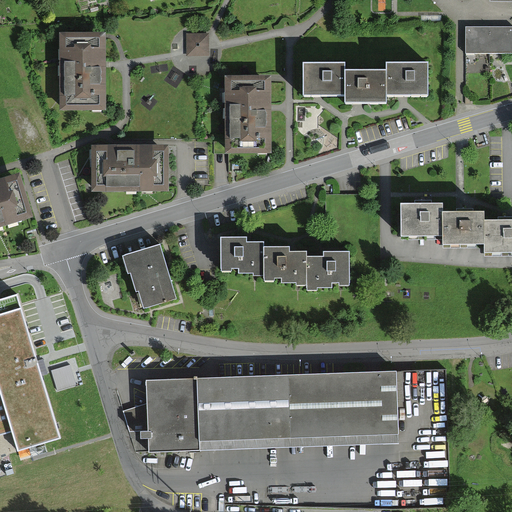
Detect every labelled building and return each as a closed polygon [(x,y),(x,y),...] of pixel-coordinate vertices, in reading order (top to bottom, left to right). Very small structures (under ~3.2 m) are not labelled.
[(511,27),(490,28),(490,52),(511,52),(511,27)] [(490,28),(466,28),(466,53),(490,52),(490,28)] [(208,34),(187,34),(187,56),(208,55),(208,34)] [(62,35),(62,107),(104,107),(103,35),(62,35)] [(343,66),(302,66),(302,98),(343,98),(343,74),(343,66)] [(429,66),(386,66),(386,74),(386,98),(429,98),(429,66)] [(343,98),(343,105),(386,105),(386,98),(386,74),(343,74),(343,98)] [(228,76),(228,151),(269,151),(269,76),(228,76)] [(93,147),(94,189),(167,189),(167,147),(93,147)] [(24,180),(0,187),(0,228),(36,218),(24,180)] [(441,204),(399,204),(400,237),(442,236),(441,213),(441,204)] [(483,222),(483,212),(441,213),(442,236),(442,244),(483,244),(483,222)] [(511,253),(511,221),(483,222),(483,244),(483,254),(511,253)] [(265,273),(265,241),(250,242),(250,236),(221,236),(222,269),(233,269),(233,265),(241,265),(241,270),(254,270),(254,273),(265,273)] [(309,281),(309,254),(309,247),(291,247),(291,241),(265,241),(265,273),(265,276),(276,276),(276,274),(284,274),(284,278),(300,278),(300,281),(309,281)] [(164,246),(125,256),(130,275),(133,274),(139,293),(141,292),(146,310),(178,301),(164,246)] [(325,254),(309,254),(309,281),(309,288),(319,288),(319,285),(334,285),(334,280),(341,280),(341,283),(352,283),(352,248),(325,248),(325,254)] [(0,437),(13,433),(19,455),(62,442),(18,297),(0,301),(0,437)] [(70,365),(51,371),(57,391),(77,386),(70,365)] [(148,439),(149,451),(199,450),(199,440),(398,434),(396,371),(146,381),(147,404),(125,411),(130,431),(141,431),(142,439),(148,439)]
